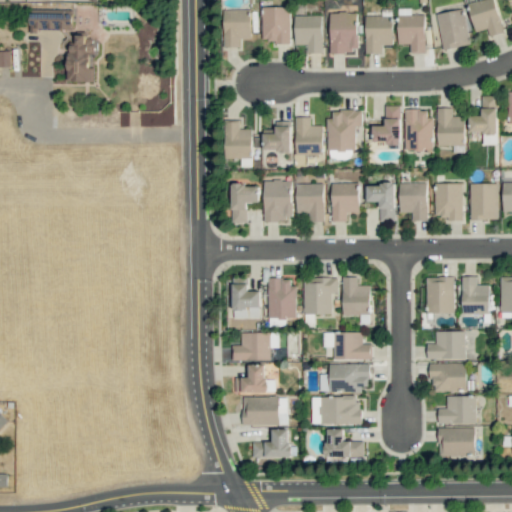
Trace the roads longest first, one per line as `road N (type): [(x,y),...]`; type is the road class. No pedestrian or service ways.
road 1 (residential): [(247,511),(209,396),(196,0)]
road 2 (residential): [(511,488),(156,492),(39,511)]
road 3 (residential): [(511,247),(204,250)]
road 4 (residential): [(511,61),(421,80),(262,81)]
road 5 (residential): [(407,249),(408,432)]
